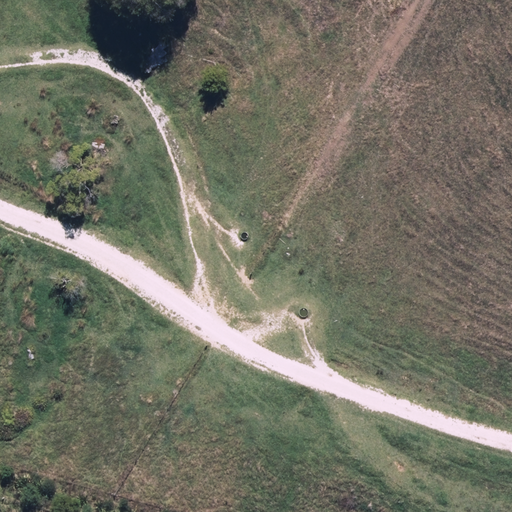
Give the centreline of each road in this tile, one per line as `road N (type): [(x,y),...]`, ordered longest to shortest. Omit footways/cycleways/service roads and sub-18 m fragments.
road 1 (track): [(0,224),(102,270),(248,356),(511,443)]
road 2 (track): [(202,331),(182,171),(160,113),(138,85),(108,66),(56,56),(0,64)]
